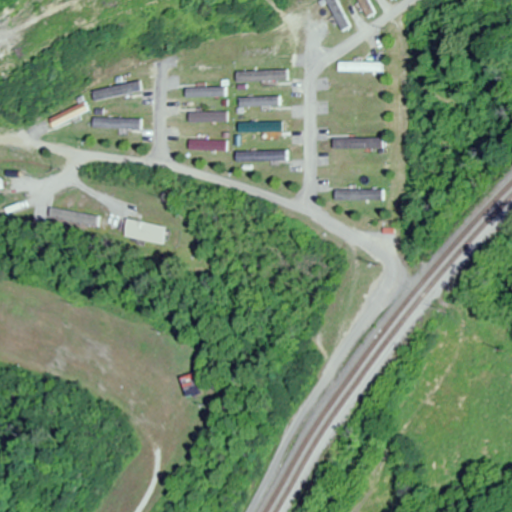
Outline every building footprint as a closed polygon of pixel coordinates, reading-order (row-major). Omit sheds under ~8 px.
[(349,25),(335,0),(322,0),(339,31),(349,25)] [(375,11),(367,0),(353,0),(365,17),(375,11)] [(277,56),(277,45),(239,45),(239,56),(277,56)] [(228,73),(227,64),(202,64),(202,59),(191,59),(191,65),(178,65),(178,74),(228,73)] [(383,63),(337,63),(337,72),(383,72),(383,63)] [(237,71),(237,82),(289,82),(289,71),(237,71)] [(143,91),(141,81),(91,92),(93,102),(143,91)] [(384,86),(345,86),(345,88),(333,88),(333,98),(384,98),(384,86)] [(227,88),(187,88),(187,98),(227,98),(227,88)] [(241,107),(282,107),(282,98),(241,98),(241,107)] [(90,113),(86,103),(47,119),(51,128),(90,113)] [(191,113),(191,123),(232,123),(232,113),(191,113)] [(93,130),(145,130),(145,119),(93,119),(93,130)] [(238,123),(238,134),(290,134),(290,123),(238,123)] [(385,149),(385,139),(334,139),(334,149),(385,149)] [(230,152),(230,141),(191,141),(191,152),(230,152)] [(238,152),(238,161),(288,161),(288,152),(238,152)] [(336,201),(386,201),(386,190),(336,190),(336,201)] [(167,228),(126,219),(123,238),(164,247),(167,228)]
